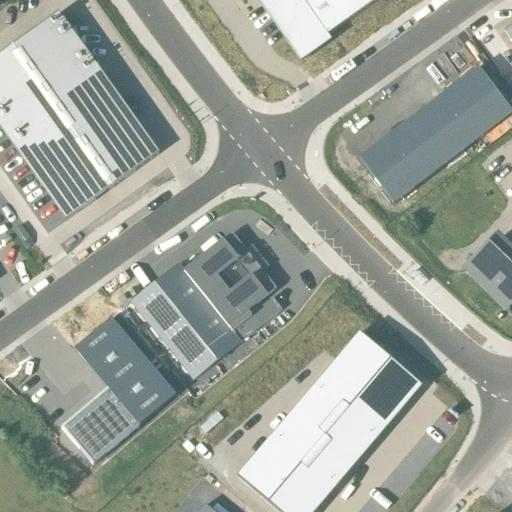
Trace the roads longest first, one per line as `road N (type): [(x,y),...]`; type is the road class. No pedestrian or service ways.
road 1 (unclassified): [(262,149),(416,310),(482,366),(511,377)]
road 2 (unclassified): [(262,149),(0,336)]
road 3 (unclassified): [(470,0),(262,149)]
road 4 (unclassified): [(144,0),(262,149)]
road 5 (unclassified): [(434,511),(511,415)]
